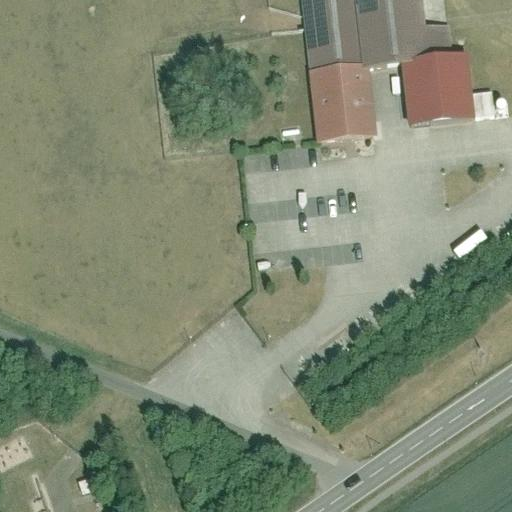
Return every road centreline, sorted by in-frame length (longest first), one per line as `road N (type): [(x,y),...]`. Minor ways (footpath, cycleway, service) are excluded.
road 1 (track): [(0,313),(322,455),(357,491)]
road 2 (secondary): [(327,511),(511,386)]
